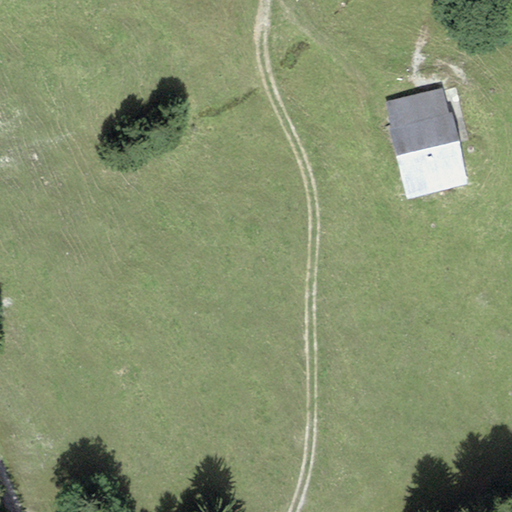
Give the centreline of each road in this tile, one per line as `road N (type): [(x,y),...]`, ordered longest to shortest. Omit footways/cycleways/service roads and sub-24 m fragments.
road 1 (track): [(294,511),(308,462),(312,393),(312,198),(264,68),(264,0)]
road 2 (track): [(288,0),(371,90)]
